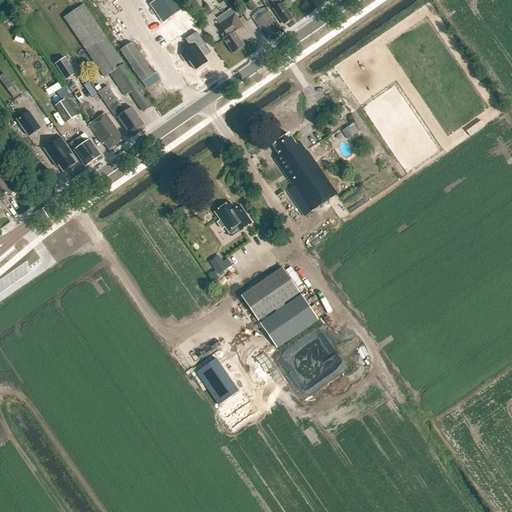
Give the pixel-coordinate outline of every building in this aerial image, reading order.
[(174,0),(156,0),(150,5),(163,23),(171,18),(181,10),(174,0)] [(251,0),(247,4),(252,11),(257,7),(251,0)] [(281,19),(284,25),(292,19),(289,14),(281,3),(279,0),(271,0),(275,7),(273,9),(280,20),(281,19)] [(130,93),(143,112),(152,106),(83,4),(63,17),(104,78),(110,74),(125,96),(130,93)] [(278,28),(267,13),(255,21),(261,30),(263,28),(269,38),(277,32),(275,30),(278,28)] [(223,40),(233,54),(244,46),(234,33),(243,26),(235,14),(219,25),(225,33),(221,36),(224,39),(223,40)] [(192,47),(182,54),(187,62),(190,60),(197,70),(209,61),(201,50),(207,45),(198,32),(187,40),(192,47)] [(120,51),(142,83),(142,82),(153,75),(131,43),(120,51)] [(55,64),(66,80),(76,73),(65,57),(55,64)] [(153,75),(142,82),(146,89),(160,80),(153,69),(150,71),(153,75)] [(86,79),(81,82),(87,94),(93,91),(86,79)] [(113,84),(109,87),(115,97),(120,94),(113,84)] [(55,106),(67,123),(82,112),(70,96),(64,85),(56,91),(63,101),(55,106)] [(107,86),(98,93),(116,119),(118,118),(130,135),(144,126),(132,108),(125,112),(107,86)] [(154,92),(157,96),(165,92),(162,87),(154,92)] [(29,112),(17,120),(28,137),(41,128),(29,112)] [(104,143),(109,150),(124,140),(105,113),(89,125),(102,144),(104,143)] [(300,141),(296,144),(289,133),(272,144),(279,155),(274,159),(293,187),(287,191),(298,207),(301,205),(308,214),(311,211),(312,212),(337,194),(308,151),(306,151),(300,141)] [(83,135),(70,144),(85,166),(100,156),(89,140),(87,141),(83,135)] [(72,154),(61,138),(44,149),(50,157),(51,156),(54,161),(53,162),(57,168),(59,166),(63,172),(76,164),(72,158),(71,155),(72,154)] [(0,198),(1,200),(12,192),(0,174),(0,198)] [(236,212),(229,202),(215,213),(220,221),(217,223),(222,229),(225,227),(228,232),(236,226),(240,231),(252,223),(242,209),(239,211),(236,212)] [(263,227),(266,232),(271,229),(268,223),(263,227)] [(214,268),(218,274),(231,265),(227,258),(214,268)] [(282,268),(241,297),(276,349),(318,320),(282,268)] [(334,343),(338,352),(356,344),(353,336),(334,343)]
